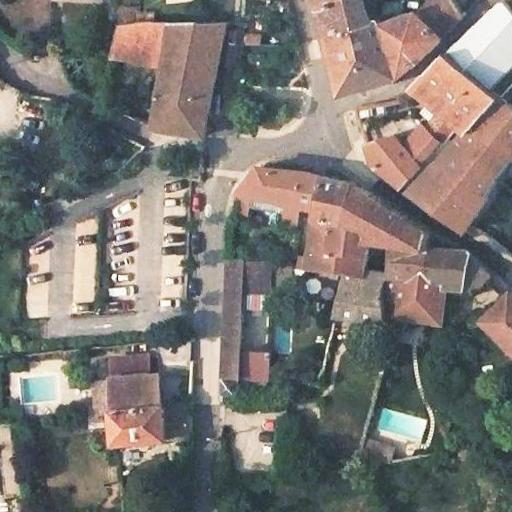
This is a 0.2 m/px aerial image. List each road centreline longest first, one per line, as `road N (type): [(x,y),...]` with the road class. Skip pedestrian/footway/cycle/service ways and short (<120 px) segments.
road 1 (residential): [(200,511),(218,148)]
road 2 (residential): [(218,148),(133,132),(0,51)]
road 3 (residential): [(511,279),(322,141)]
road 4 (residential): [(488,0),(390,90),(327,104)]
